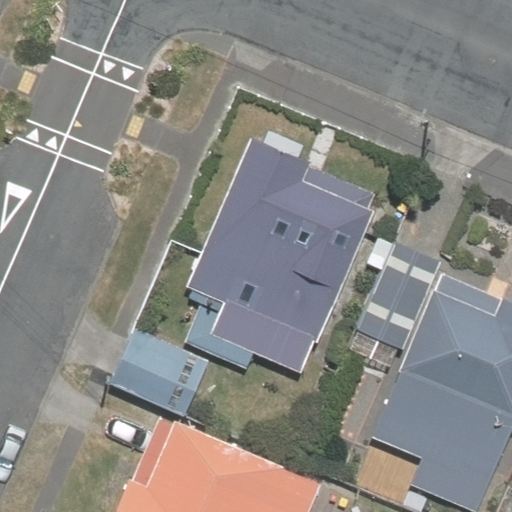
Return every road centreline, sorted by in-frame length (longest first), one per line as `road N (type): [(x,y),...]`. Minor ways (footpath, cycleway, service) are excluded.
road 1 (residential): [(123,0),(0,285)]
road 2 (residential): [(380,0),(511,55)]
